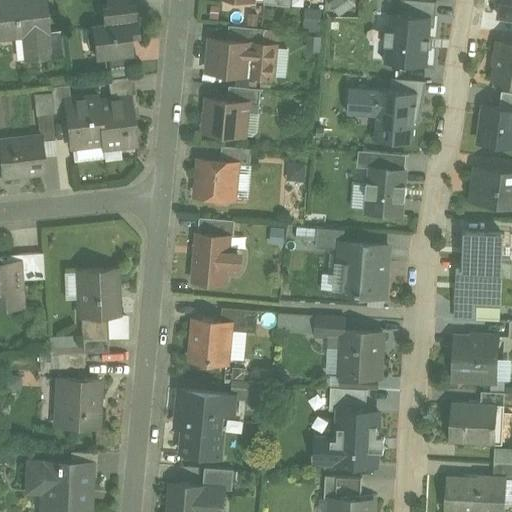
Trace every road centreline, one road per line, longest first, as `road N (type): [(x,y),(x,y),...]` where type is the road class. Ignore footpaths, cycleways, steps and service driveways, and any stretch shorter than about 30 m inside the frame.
road 1 (residential): [(470,0),(423,261),(412,511)]
road 2 (residential): [(163,198),(133,511)]
road 3 (residential): [(185,0),(163,198)]
road 4 (residential): [(163,198),(0,217)]
